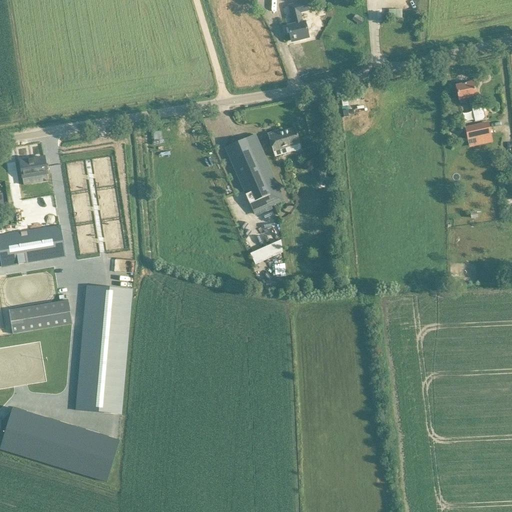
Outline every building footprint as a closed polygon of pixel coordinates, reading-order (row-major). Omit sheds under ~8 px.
[(293,25),(287,26),(291,40),(299,38),(299,40),(309,38),(307,32),(316,30),(315,30),(314,25),(313,23),(311,22),(309,22),(305,23),(305,22),(302,23),(300,13),(311,10),(308,1),(292,5),(294,14),(291,14),(293,25)] [(355,16),(353,20),(360,25),(363,20),(355,16)] [(455,87),(458,96),(459,101),(469,99),(474,123),(486,121),(482,105),(478,105),(473,83),(455,87)] [(467,141),(491,135),(488,122),(464,127),(467,141)] [(278,131),(267,134),(270,144),(273,153),(275,158),(294,152),(295,152),(299,151),(300,149),(301,147),(300,145),(298,138),(295,128),(278,133),(278,131)] [(161,132),(153,133),(154,141),(163,140),(161,132)] [(225,149),(254,214),(284,201),(255,136),(225,149)] [(54,154),(58,180),(90,176),(87,150),(54,154)] [(20,162),(21,172),(23,179),(47,175),(44,158),(20,162)] [(318,166),(308,169),(310,180),(321,178),(318,166)] [(99,176),(60,182),(71,254),(93,250),(92,245),(108,242),(99,176)] [(0,267),(1,267),(33,262),(33,266),(37,266),(36,262),(63,257),(58,227),(0,235),(0,267)] [(86,287),(75,411),(121,415),(133,291),(86,287)] [(73,324),(68,300),(8,310),(12,334),(14,334),(73,324)] [(119,442),(12,409),(0,448),(0,449),(107,482),(119,442)]
